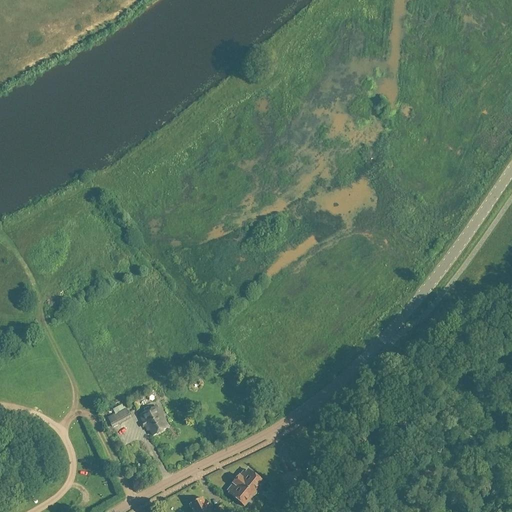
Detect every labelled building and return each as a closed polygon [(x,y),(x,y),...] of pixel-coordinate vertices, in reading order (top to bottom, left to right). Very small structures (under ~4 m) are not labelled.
[(156,407),(139,416),(148,431),(149,431),(152,436),(167,428),(156,407)] [(113,428),(131,419),(126,409),(108,419),(113,428)] [(229,493),(228,494),(244,508),(263,484),(247,471),(245,474),(243,472),(227,492),(229,493)] [(287,490),(303,484),(298,471),(282,478),(287,490)] [(204,498),(191,504),(192,507),(190,508),(192,511),(224,511),(221,506),(214,510),(213,511),(207,500),(205,501),(204,498)]
